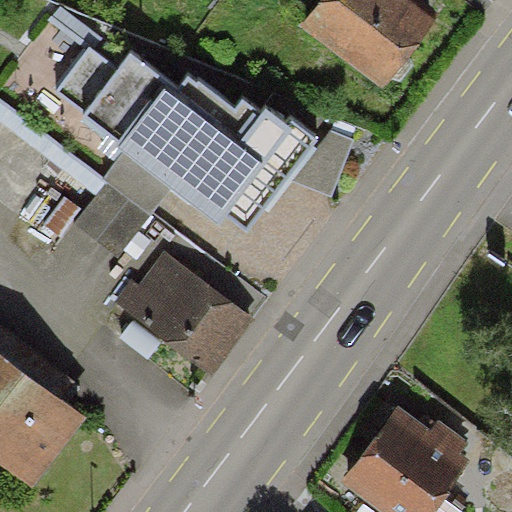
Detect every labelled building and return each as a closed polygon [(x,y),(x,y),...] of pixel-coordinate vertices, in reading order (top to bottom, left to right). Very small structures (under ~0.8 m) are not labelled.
[(178,84),(69,0),(66,0),(0,84),(0,86),(153,207),(173,183),(187,194),(223,222),(234,208),(251,222),(272,195),(318,138),(295,120),(289,128),(269,112),(265,117),(246,103),(240,111),(189,71),(178,84)] [(442,18),(416,0),(322,0),(301,29),(388,92),(442,18)] [(148,217),(108,183),(77,221),(117,254),(148,217)] [(258,320),(164,250),(123,305),(168,339),(163,346),(211,382),(258,320)] [(0,335),(0,467),(32,492),(87,422),(67,407),(81,388),(5,329),(0,335)] [(444,511),(480,464),(386,398),(333,473),(388,511),(444,511)]
